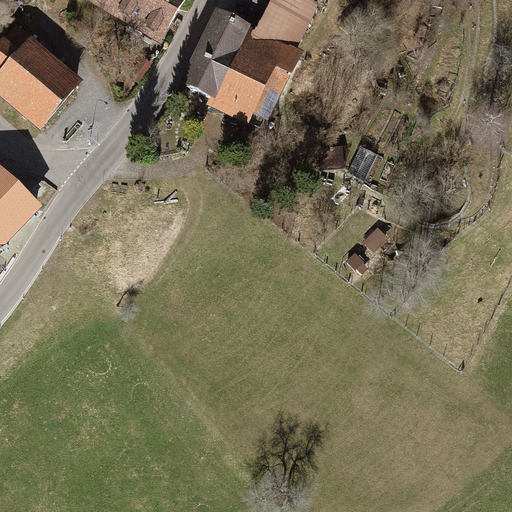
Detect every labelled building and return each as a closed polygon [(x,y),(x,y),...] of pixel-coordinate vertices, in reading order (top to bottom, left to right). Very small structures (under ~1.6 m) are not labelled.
[(74,0),(157,50),(186,0),(74,0)] [(248,0),(235,27),(221,20),(186,90),(214,104),(211,111),(262,136),(290,81),(298,85),(309,63),(300,59),(329,0),(248,0)] [(5,42),(0,48),(0,78),(2,81),(0,83),(0,102),(40,137),(81,89),(32,47),(23,57),(5,42)] [(0,251),(15,236),(37,213),(0,177),(0,251)] [(388,243),(369,226),(358,239),(377,255),(388,243)]
